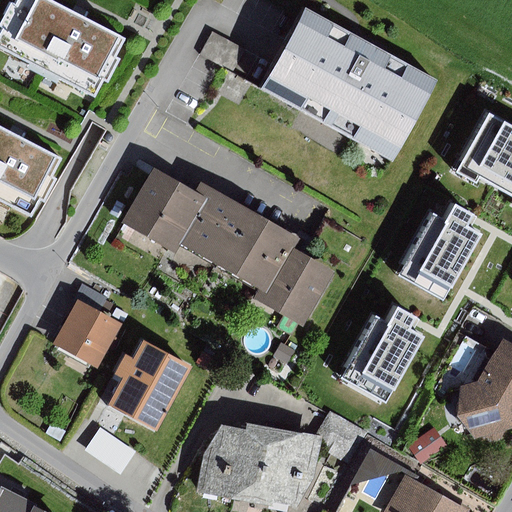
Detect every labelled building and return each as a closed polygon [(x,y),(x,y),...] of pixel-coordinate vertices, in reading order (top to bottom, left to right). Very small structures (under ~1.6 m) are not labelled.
[(124,38),(48,0),(19,0),(16,7),(10,4),(0,23),(5,26),(0,35),(0,49),(94,97),(103,79),(108,81),(119,60),(115,57),(124,38)] [(439,83),(307,10),(263,90),(394,163),(439,83)] [(244,50),(213,33),(201,55),(233,72),(244,50)] [(511,126),(486,112),(454,171),(473,181),(476,176),(511,195),(511,197),(510,202),(511,203),(511,126)] [(57,158),(0,129),(0,203),(27,217),(36,198),(41,201),(52,179),(47,177),(57,158)] [(198,191),(157,167),(125,222),(178,253),(183,245),(216,263),(247,208),(203,182),(198,191)] [(446,221),(432,214),(399,275),(444,299),(481,232),(468,225),(472,218),(474,214),(456,204),(446,221)] [(302,239),(247,208),(216,263),(261,289),(255,299),(305,327),(336,272),(296,250),(302,239)] [(363,241),(325,219),(312,243),(350,264),(363,241)] [(80,302),(100,312),(107,298),(81,285),(74,298),(80,302)] [(100,312),(80,302),(55,346),(97,370),(122,325),(100,312)] [(386,323),(372,315),(339,376),(385,401),(421,334),(408,327),(412,320),(415,315),(396,305),(386,323)] [(511,343),(505,339),(476,385),(461,387),(458,416),(476,439),(486,437),(491,442),(502,439),(505,432),(511,430),(511,343)] [(194,368),(145,341),(135,359),(128,355),(117,376),(124,380),(110,405),(159,432),(194,368)] [(203,351),(197,363),(209,369),(216,358),(203,351)] [(366,432),(341,417),(322,449),(348,464),(366,432)] [(248,431),(224,426),(205,455),(196,493),(275,507),(276,503),(297,509),(315,478),(323,437),(249,424),(248,431)] [(100,429),(86,451),(122,475),(136,453),(100,429)] [(435,429),(410,447),(422,464),(447,446),(435,429)] [(468,511),(469,511),(406,475),(384,511),(468,511)] [(47,511),(17,497),(0,488),(0,511),(47,511)]
